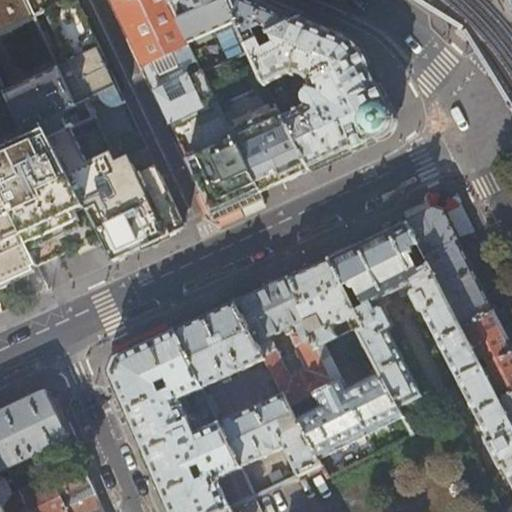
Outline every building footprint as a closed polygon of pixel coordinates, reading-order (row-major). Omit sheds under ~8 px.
[(0,0),(0,37),(36,20),(35,17),(27,0),(0,0)] [(27,0),(35,17),(68,0),(27,0)] [(184,223),(149,147),(118,162),(114,154),(98,119),(99,118),(90,99),(94,97),(97,95),(98,97),(100,96),(104,102),(106,103),(108,103),(110,102),(111,102),(113,100),(113,98),(113,95),(122,91),(78,0),(68,0),(35,17),(36,20),(49,47),(59,69),(76,106),(86,102),(95,118),(51,139),(87,207),(87,208),(101,237),(114,261),(132,253),(158,241),(169,236),(167,231),(184,223)] [(111,0),(115,8),(132,0),(111,0)] [(179,22),(179,21),(170,4),(168,0),(132,0),(115,8),(123,24),(146,73),(157,96),(205,74),(201,66),(179,22)] [(248,45),(226,0),(168,0),(170,4),(180,0),(189,17),(179,22),(201,66),(211,62),(202,45),(197,42),(223,31),(230,53),(248,45)] [(272,36),(302,19),(301,19),(266,3),(265,2),(261,0),(260,0),(226,0),(248,45),(249,47),(262,41),(257,32),(268,26),(272,36)] [(303,13),(272,0),(266,0),(266,3),(301,19),(303,13)] [(391,106),(360,49),(359,49),(357,46),(352,42),(348,39),(344,37),(340,35),(333,32),(302,19),(272,36),(277,46),(267,51),(262,41),(249,47),(254,59),(265,82),(264,82),(271,97),(293,85),(297,84),(300,83),(303,83),(305,84),(308,85),(312,87),(314,89),(316,92),(317,94),(317,99),(316,99),(314,100),(313,101),(311,102),(310,104),(309,105),(309,107),(309,109),(309,111),(310,113),(311,116),(312,117),(289,129),(312,171),(333,161),(376,141),(379,140),(380,139),(382,139),(389,136),(391,134),(393,132),(394,130),(395,129),(396,126),(396,124),(396,120),(396,117),(395,114),(393,112),(392,110),(389,107),(391,106)] [(466,37),(474,32),(469,25),(462,20),(457,28),(455,31),(463,39),(466,37)] [(271,97),(264,82),(265,82),(254,59),(208,81),(214,92),(216,98),(229,125),(275,103),(271,97)] [(59,69),(8,93),(25,129),(42,121),(51,139),(95,118),(86,102),(76,106),(59,69)] [(261,192),(229,125),(216,98),(214,92),(208,81),(205,74),(157,96),(174,131),(176,130),(176,129),(200,116),(205,127),(205,140),(210,152),(197,158),(195,154),(189,156),(187,154),(185,155),(213,214),(237,203),(261,192)] [(289,129),(283,118),(277,108),(277,107),(275,103),(229,125),(261,192),(262,192),(262,193),(276,187),(297,178),(312,171),(289,129)] [(288,115),(283,105),(277,108),(283,118),(288,115)] [(87,207),(51,139),(42,121),(25,129),(22,144),(0,154),(0,187),(25,238),(29,246),(81,221),(77,211),(87,207)] [(0,283),(19,275),(28,270),(39,265),(29,246),(25,238),(0,187),(0,283)] [(406,215),(409,222),(420,216),(433,210),(430,204),(406,215)] [(67,253),(101,237),(87,208),(87,207),(77,211),(81,221),(29,246),(39,265),(67,253)] [(434,210),(433,210),(420,216),(409,222),(407,222),(462,328),(493,310),(479,282),(458,241),(452,230),(444,214),(444,213),(434,210)] [(366,242),(329,259),(343,287),(344,290),(354,310),(364,332),(360,334),(365,344),(369,351),(377,367),(399,409),(422,397),(387,331),(390,329),(392,326),(383,310),(380,308),(377,310),(373,303),(392,294),(411,284),(414,290),(412,292),(411,296),(419,311),(424,312),(457,378),(481,366),(478,359),(462,328),(407,222),(366,242)] [(308,268),(289,277),(303,306),(299,308),(334,385),(334,387),(344,382),(326,344),(356,329),(359,335),(360,334),(364,332),(354,310),(344,290),(343,287),(329,259),(308,268)] [(289,277),(262,290),(234,303),(265,360),(283,394),(291,408),(316,395),(334,385),(299,308),(303,306),(289,277)] [(203,389),(265,360),(234,303),(206,316),(175,330),(203,389)] [(511,346),(493,310),(462,328),(478,359),(486,356),(493,367),(485,371),(500,401),(511,395),(511,346)] [(203,389),(175,330),(138,348),(115,358),(110,372),(125,407),(158,484),(170,511),(223,511),(232,508),(255,497),(241,468),(220,424),(220,423),(196,434),(181,400),(193,394),(203,416),(214,411),(203,389)] [(361,355),(369,351),(365,344),(358,348),(361,355)] [(485,371),(481,366),(457,378),(488,438),(485,440),(500,469),(504,467),(511,482),(511,424),(500,401),(485,371)] [(348,390),(344,382),(334,387),(334,385),(316,395),(323,408),(298,421),(300,426),(318,460),(396,420),(400,429),(407,425),(399,409),(377,367),(370,371),(373,378),(348,390)] [(55,397),(48,395),(46,390),(1,411),(0,411),(0,501),(5,511),(104,511),(94,487),(83,461),(79,453),(65,419),(55,397)] [(296,418),(291,408),(283,394),(220,424),(241,468),(284,449),(299,477),(321,466),(318,460),(300,426),(288,432),(284,424),(296,418)] [(511,395),(500,401),(511,424),(511,395)] [(270,476),(276,488),(286,483),(280,471),(270,476)]
